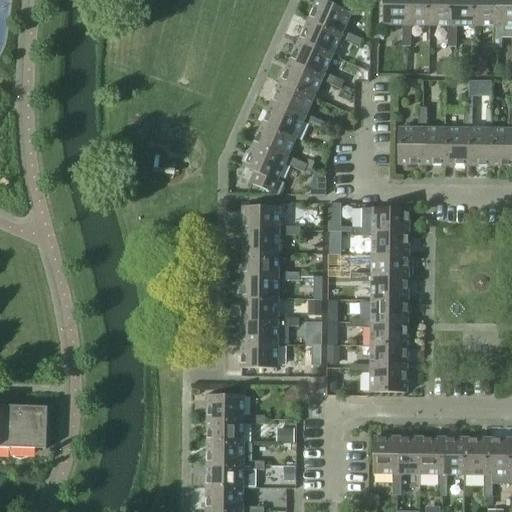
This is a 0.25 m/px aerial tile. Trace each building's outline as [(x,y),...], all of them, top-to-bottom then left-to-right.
[(340,36),(342,32),(350,14),(318,0),(308,22),(340,36)] [(407,26),(407,0),(383,0),(383,26),(403,26),(403,37),(411,37),(411,26),(407,26)] [(429,26),(429,0),(407,0),(407,26),(411,26),(429,26)] [(456,38),(456,27),(452,27),(452,0),(429,0),(429,26),(447,26),(447,37),(456,38)] [(456,27),(456,26),(475,26),(475,0),(452,0),(452,27),(456,27)] [(475,0),(475,26),(493,27),(493,38),(502,38),(502,27),(498,27),(498,0),(475,0)] [(511,27),(511,0),(498,0),(498,27),(502,27),(511,27)] [(352,37),(342,32),(340,36),(308,22),(299,42),(331,57),(339,40),(349,44),(352,37)] [(359,48),(360,45),(362,41),(352,37),(349,44),(359,48)] [(402,47),(407,47),(411,47),(411,37),(403,37),(402,47)] [(447,37),(447,48),(456,48),(456,38),(447,37)] [(493,38),(493,49),(502,49),(502,38),(493,38)] [(324,74),(331,57),(299,42),(289,64),(322,78),(324,74)] [(477,61),(477,73),(486,73),(486,61),(477,61)] [(449,76),(450,62),(436,62),(435,76),(449,76)] [(333,78),(324,74),(322,78),(289,64),(280,85),(313,99),(320,82),(330,86),(333,78)] [(340,90),(342,87),(343,82),(333,78),(330,86),(340,90)] [(305,116),(313,99),(280,85),(271,105),(303,120),(305,116)] [(315,121),(305,116),(303,120),(271,105),(262,125),(295,140),(302,124),(312,128),(315,121)] [(427,120),(427,109),(418,109),(418,120),(427,120)] [(472,109),(463,109),(463,120),(472,120),(472,109)] [(444,166),(445,131),(427,130),(427,120),(418,120),(418,130),(422,130),(422,166),(444,166)] [(490,131),(472,131),(472,120),(463,120),(463,131),(468,131),(467,166),(490,167),(490,131)] [(321,132),(323,129),(324,125),(315,121),(312,128),(321,132)] [(295,140),(262,125),(252,147),(285,161),(287,157),(295,140)] [(422,130),(418,130),(399,130),(398,165),(422,166),(422,130)] [(445,131),(444,166),(467,166),(468,131),(463,131),(445,131)] [(511,131),(508,131),(490,131),(490,167),(511,166),(511,131)] [(254,173),(249,184),(277,197),(283,185),(276,182),(284,165),(293,169),(297,162),(287,157),(285,161),(252,147),(243,168),(254,173)] [(303,173),(306,166),(297,162),(293,169),(303,173)] [(315,175),(312,182),(325,188),(325,179),(315,175)] [(278,232),(278,228),(278,209),(242,208),(242,232),(278,232)] [(362,229),(362,238),(372,238),(372,233),(408,234),(408,210),(372,209),(372,229),(362,229)] [(340,217),(329,217),(328,233),(340,233),(340,217)] [(242,254),(277,255),(277,237),(289,237),(289,228),(278,228),(278,232),(242,232),(242,254)] [(289,237),(299,237),(299,229),(289,228),(289,237)] [(362,238),(362,229),(350,229),(350,238),(362,238)] [(408,257),(408,234),(372,233),(372,238),(372,256),(408,257)] [(332,235),(331,235),(331,246),(339,246),(339,235),(338,235),(332,235)] [(277,274),(277,255),(242,254),(241,277),(278,278),(278,274),(277,274)] [(408,257),(372,256),(371,275),(361,275),(361,283),(371,283),(372,283),(372,279),(407,279),(408,257)] [(337,259),(329,259),(329,270),(337,270),(337,259)] [(241,277),(241,300),(277,300),(277,282),(288,282),(288,274),(278,274),(278,278),(241,277)] [(288,282),(298,282),(298,274),(288,274),(288,282)] [(361,283),(361,275),(350,275),(350,283),(361,283)] [(407,279),(372,279),(372,283),(371,283),(371,302),(407,302),(407,279)] [(277,319),(277,300),(241,300),(241,323),(277,323),(277,319)] [(320,302),(309,302),(309,317),(320,317),(320,302)] [(361,320),(360,329),(371,329),(371,324),(407,325),(407,302),(371,302),(371,320),(361,320)] [(277,319),(277,323),(241,323),(240,346),(276,346),(277,328),(288,328),(288,320),(277,319)] [(288,328),(298,328),(298,320),(288,320),(288,328)] [(360,329),(361,320),(349,320),(349,329),(360,329)] [(371,347),(407,348),(407,325),(371,324),(371,329),(371,347)] [(276,370),(276,346),(240,346),(240,369),(276,370)] [(321,367),(321,347),(311,347),(311,367),(321,367)] [(339,347),(327,347),(327,363),(339,363),(339,347)] [(360,374),(370,375),(371,370),(406,371),(407,348),(371,347),(370,366),(360,366),(360,374)] [(360,374),(360,366),(349,366),(349,374),(360,374)] [(406,371),(371,370),(370,375),(370,395),(406,395),(406,371)] [(243,397),(208,397),(207,421),(243,421),(243,417),(243,397)] [(0,448),(46,450),(47,408),(0,406),(0,448)] [(207,421),(207,443),(242,444),(243,426),(254,426),(254,417),(243,417),(243,421),(207,421)] [(254,426),(264,426),(264,417),(254,417),(254,426)] [(284,431),(279,431),(279,444),(284,444),(292,444),(292,431),(284,431)] [(401,475),(397,475),(397,439),(373,439),(372,475),(392,475),(392,485),(401,486),(401,475)] [(420,475),(420,439),(397,439),(397,475),(401,475),(420,475)] [(447,476),(442,475),(443,440),(420,439),(420,475),(438,476),(438,486),(446,486),(446,476),(447,476)] [(465,476),(466,440),(443,440),(442,475),(447,476),(465,476)] [(466,440),(465,476),(483,476),(483,487),(492,487),(492,484),(492,476),(488,476),(488,440),(466,440)] [(492,476),(492,484),(511,485),(511,455),(511,440),(488,440),(488,476),(492,476)] [(242,463),(242,444),(207,443),(207,466),(243,467),(243,463),(242,463)] [(253,471),(253,463),(243,463),(243,467),(207,466),(206,489),(242,489),(242,471),(253,471)] [(253,463),(253,471),(264,471),(264,463),(253,463)] [(294,482),(294,469),(284,469),(284,482),(294,482)] [(401,486),(392,485),(392,497),(401,497),(401,486)] [(438,486),(438,497),(446,497),(446,486),(438,486)] [(492,487),(483,487),(483,498),(492,498),(492,487)] [(206,489),(206,511),(238,511),(241,511),(242,508),(241,508),(242,489),(206,489)] [(285,492),(275,492),(275,503),(285,503),(285,492)]
